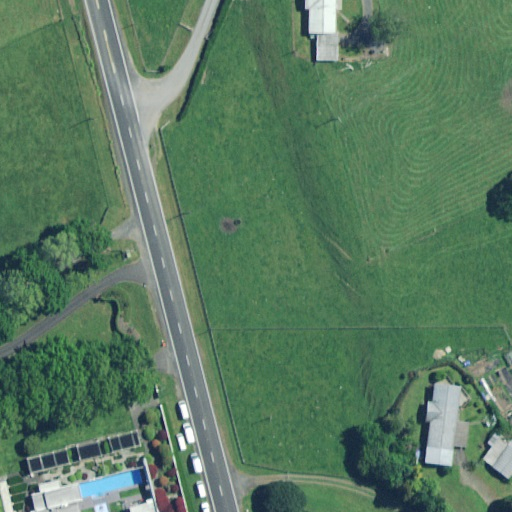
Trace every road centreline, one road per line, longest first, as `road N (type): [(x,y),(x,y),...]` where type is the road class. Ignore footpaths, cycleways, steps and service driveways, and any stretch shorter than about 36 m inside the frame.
road 1 (tertiary): [(98,0),(229,511)]
road 2 (track): [(203,0),(135,144)]
